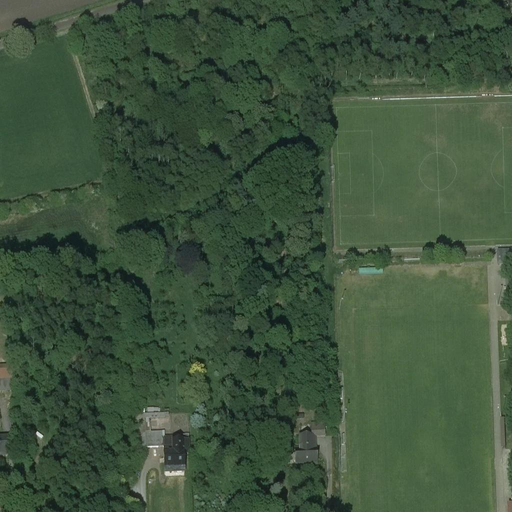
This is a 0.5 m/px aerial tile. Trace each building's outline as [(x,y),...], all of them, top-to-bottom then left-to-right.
[(497,251),(498,266),(510,265),(510,250),(497,251)] [(0,391),(18,391),(17,364),(0,364),(0,391)] [(183,441),(172,442),(173,454),(163,454),(164,471),(174,470),(174,474),(184,473),(184,470),(184,454),(189,454),(188,437),(182,437),(183,441)] [(311,437),(300,437),(300,449),(295,449),(296,465),(317,465),(316,448),(312,449),(311,437)] [(7,438),(0,438),(0,456),(8,456),(7,438)]
